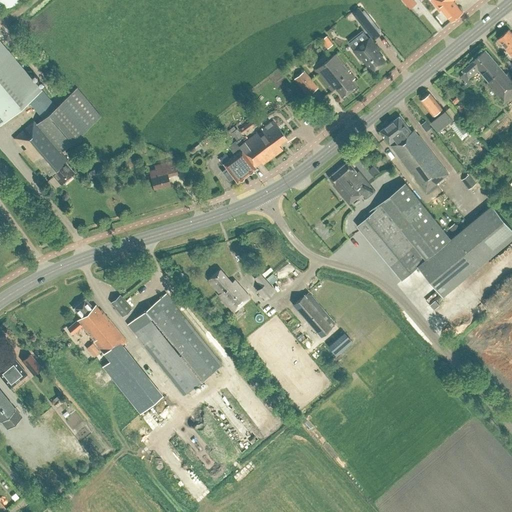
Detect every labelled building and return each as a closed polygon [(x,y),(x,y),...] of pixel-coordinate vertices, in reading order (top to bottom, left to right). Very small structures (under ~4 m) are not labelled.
[(431,0),(440,10),(442,9),(451,20),(463,11),(453,0),(431,0)] [(359,7),(353,12),(374,39),(380,34),(359,7)] [(507,49),(505,51),(510,57),(511,57),(511,31),(509,29),(498,38),(507,49)] [(321,39),(328,47),(333,43),(327,35),(321,39)] [(386,61),(379,51),(380,50),(370,38),(355,50),(362,60),(364,58),(374,71),(386,61)] [(28,101),(42,118),(36,123),(34,121),(14,138),(42,171),(44,169),(48,174),(51,172),(53,175),(48,179),(55,187),(61,182),(63,182),(66,180),(66,178),(74,171),(64,160),(66,158),(59,151),(100,116),(76,87),(55,105),(41,88),(39,90),(29,77),(24,71),(0,43),(0,122),(1,124),(28,101)] [(504,102),(511,95),(511,74),(509,71),(507,73),(486,49),(472,61),(478,68),(489,80),(487,82),(504,102)] [(356,78),(338,56),(334,60),(331,57),(316,69),(333,92),(337,89),(343,97),(357,86),(353,81),(356,78)] [(464,80),(478,68),(472,61),(462,70),(464,73),(460,76),(464,80)] [(293,80),(306,96),(308,95),(318,87),(304,70),(295,78),(293,80)] [(421,99),(433,114),(442,107),(430,92),(421,99)] [(242,133),(260,119),(257,115),(239,129),(242,133)] [(400,116),(391,123),(438,183),(450,173),(416,129),(412,132),(400,116)] [(453,121),(463,133),(468,129),(458,117),(453,121)] [(274,120),(246,141),(261,162),(261,161),(263,164),(282,149),(279,151),(275,146),(278,144),(283,140),(287,137),(286,137),(274,120)] [(426,120),(421,124),(426,131),(431,127),(426,120)] [(427,191),(438,183),(391,123),(380,131),(390,144),(391,143),(398,152),(397,153),(427,191)] [(228,129),(236,139),(242,135),(237,128),(235,129),(233,126),(228,129)] [(219,157),(220,158),(226,167),(221,170),(228,180),(229,179),(233,176),(237,180),(254,168),(255,167),(254,166),(261,162),(246,141),(239,146),(236,141),(235,141),(234,140),(233,141),(228,134),(225,137),(230,143),(227,145),(235,155),(230,159),(226,153),(225,152),(219,157)] [(153,188),(170,184),(168,175),(177,173),(174,159),(154,165),(155,168),(148,170),(153,188)] [(361,191),(370,184),(364,176),(363,176),(359,171),(350,160),(331,176),(336,182),(334,184),(350,203),(363,193),(361,191)] [(462,179),(469,188),(476,183),(469,174),(462,179)] [(357,224),(403,278),(420,265),(441,291),(511,232),(511,228),(492,205),(452,238),(405,182),(370,210),(372,212),(366,217),(357,224)] [(220,268),(207,279),(218,293),(216,294),(233,311),(250,295),(235,278),(232,281),(220,268)] [(261,285),(256,289),(264,298),(274,290),(259,273),(254,277),(261,285)] [(183,393),(221,363),(171,299),(166,293),(127,323),(133,330),(183,393)] [(110,301),(122,316),(131,308),(119,294),(110,301)] [(293,304),(320,336),(330,327),(303,295),(293,304)] [(80,325),(109,360),(102,366),(139,412),(162,394),(122,344),(127,340),(101,308),(99,310),(94,305),(92,306),(85,298),(73,307),(80,316),(68,327),(72,332),(80,325)] [(434,308),(439,304),(435,299),(430,304),(434,308)] [(328,339),(333,346),(337,343),(331,336),(328,339)] [(42,365),(30,351),(22,358),(34,372),(42,365)] [(0,376),(9,387),(26,372),(13,356),(0,367),(0,376)] [(0,420),(7,428),(22,416),(0,390),(0,420)] [(57,395),(50,401),(53,403),(59,398),(57,395)]
